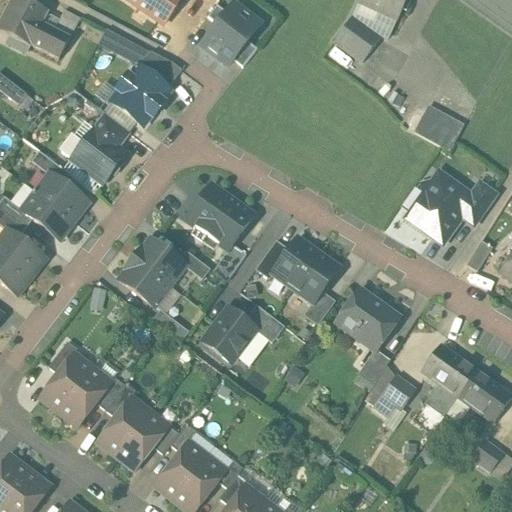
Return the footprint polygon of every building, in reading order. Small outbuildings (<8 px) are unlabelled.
[(18,0),(13,0),(9,9),(41,25),(47,14),(18,0)] [(181,0),(124,0),(137,9),(137,7),(138,7),(138,10),(163,27),(181,0)] [(387,41),(388,39),(396,22),(397,21),(406,0),(359,0),(358,4),(359,5),(351,19),(380,40),(381,38),(387,41)] [(260,27),(233,6),(201,47),(228,68),(260,27)] [(69,40),(41,25),(9,9),(0,25),(0,33),(30,49),(30,48),(32,48),(58,62),(69,40)] [(59,20),(75,28),(79,20),(64,12),(59,20)] [(362,65),(380,40),(351,19),(333,44),(362,65)] [(70,37),(75,28),(59,20),(55,28),(70,37)] [(150,54),(139,70),(167,91),(181,73),(171,65),(150,54)] [(110,105),(142,129),(150,119),(152,121),(164,105),(162,103),(169,93),(167,91),(139,70),(138,69),(130,79),(128,77),(116,93),(118,95),(110,105)] [(0,93),(4,96),(18,107),(26,96),(0,76),(0,93)] [(413,135),(447,153),(449,154),(462,130),(426,110),(413,135)] [(105,117),(94,131),(117,149),(128,135),(105,117)] [(117,149),(94,131),(70,163),(102,187),(126,155),(117,149)] [(67,176),(42,157),(42,156),(39,154),(31,163),(49,177),(60,185),(67,176)] [(87,206),(60,185),(49,177),(35,195),(73,224),(87,206)] [(444,187),(443,184),(423,188),(425,200),(420,201),(406,221),(432,240),(435,236),(441,236),(447,239),(461,219),(474,201),(471,199),(452,185),(444,187)] [(185,223),(206,238),(231,202),(210,188),(185,223)] [(473,227),(474,225),(474,224),(493,198),(479,188),(471,199),(474,201),(461,219),(473,227)] [(59,242),(73,224),(35,195),(21,213),(32,221),(59,242)] [(21,213),(15,208),(4,199),(0,204),(0,212),(24,231),(32,221),(21,213)] [(253,217),(231,202),(206,238),(227,253),(232,246),(253,217)] [(0,212),(0,227),(6,232),(17,241),(24,231),(0,212)] [(0,256),(30,280),(44,261),(17,241),(6,232),(0,240),(0,256)] [(169,288),(180,275),(185,268),(150,241),(143,251),(142,250),(133,261),(169,288)] [(292,291),(317,257),(309,251),(309,250),(296,241),(288,252),(271,276),(272,277),(292,291)] [(275,243),(255,272),(269,282),(272,277),(271,276),(288,252),(275,243)] [(477,274),(489,255),(492,250),(481,244),(466,268),(477,274)] [(226,284),(231,277),(245,257),(232,246),(227,253),(213,274),(226,284)] [(209,272),(206,270),(206,269),(186,254),(179,263),(185,268),(184,269),(201,282),(209,272)] [(0,284),(16,297),(30,280),(0,256),(0,284)] [(313,306),(325,289),(338,270),(326,262),(325,263),(317,257),(292,291),(313,306)] [(500,275),(511,284),(511,257),(499,275),(500,275)] [(126,273),(125,275),(124,275),(119,283),(153,309),(169,288),(133,261),(125,272),(126,273)] [(359,291),(335,325),(334,326),(335,326),(354,340),(359,334),(379,349),(400,320),(359,291)] [(317,328),(331,309),(335,304),(321,294),(313,306),(311,306),(303,318),(317,328)] [(244,322),(245,323),(245,324),(256,332),(255,333),(256,333),(271,345),(284,329),(256,307),(244,322)] [(227,310),(223,316),(222,317),(202,344),(230,365),(256,332),(227,310)] [(188,334),(181,329),(160,313),(152,323),(180,345),(188,334)] [(67,344),(48,370),(57,377),(73,357),(77,352),(67,344)] [(424,406),(428,408),(428,409),(443,419),(475,374),(440,349),(422,374),(438,386),(424,406)] [(389,363),(387,361),(377,353),(375,355),(373,354),(357,376),(373,388),(389,363)] [(92,371),(73,357),(57,377),(39,401),(58,415),(92,371)] [(386,369),(382,375),(367,398),(367,405),(373,410),(394,381),(386,369)] [(92,371),(58,415),(77,430),(95,406),(111,385),(92,371)] [(457,400),(490,423),(493,425),(511,400),(475,374),(457,400)] [(415,393),(411,390),(395,379),(382,398),(402,412),(415,393)] [(114,381),(111,385),(95,406),(105,413),(124,388),(114,381)] [(124,388),(105,413),(115,421),(130,401),(135,394),(125,387),(124,388)] [(395,408),(385,400),(384,400),(381,398),(373,410),(387,419),(395,408)] [(130,401),(115,421),(96,445),(115,459),(149,415),(130,401)] [(149,415),(115,459),(134,474),(153,450),(168,430),(149,415)] [(179,455),(187,444),(195,435),(185,427),(178,437),(169,448),(179,455)] [(169,448),(178,437),(168,430),(153,450),(162,457),(169,448)] [(484,443),(473,458),(473,459),(471,461),(490,475),(502,457),(503,456),(484,443)] [(153,489),(172,503),(206,459),(187,444),(179,455),(153,489)] [(511,462),(503,456),(502,458),(502,459),(490,475),(501,482),(511,466),(511,462)] [(0,510),(29,474),(9,458),(0,470),(0,510)] [(225,473),(206,459),(172,503),(183,511),(195,511),(217,484),(225,473)] [(217,484),(226,491),(237,477),(242,471),(232,464),(225,473),(217,484)] [(0,510),(0,511),(32,511),(50,491),(29,474),(0,510)] [(247,485),(237,477),(226,491),(219,501),(229,509),(244,488),(247,485)] [(244,488),(229,509),(226,511),(256,511),(263,503),(244,488)] [(275,511),(263,503),(256,511),(275,511)]
